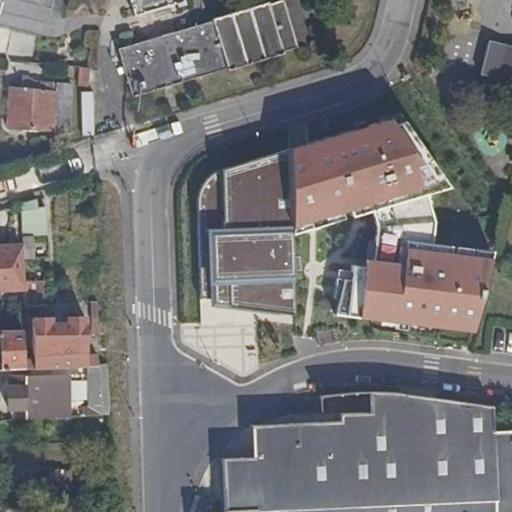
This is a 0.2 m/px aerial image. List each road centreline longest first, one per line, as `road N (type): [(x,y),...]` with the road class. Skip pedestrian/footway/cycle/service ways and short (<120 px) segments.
road 1 (residential): [(511,381),(340,365),(209,410),(164,417)]
road 2 (residential): [(143,151),(352,87),(385,59),(402,0)]
road 3 (residential): [(143,151),(164,417)]
road 4 (residential): [(0,192),(143,151)]
